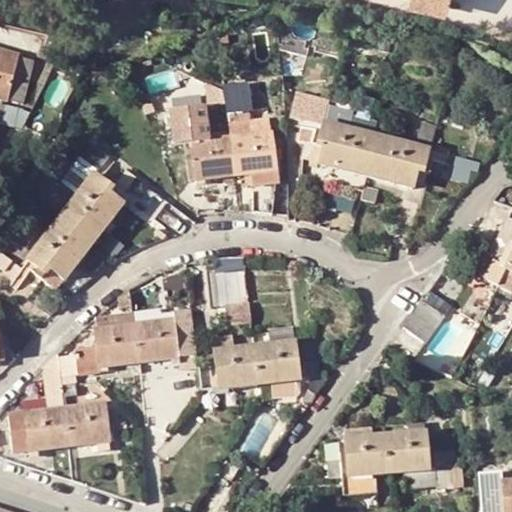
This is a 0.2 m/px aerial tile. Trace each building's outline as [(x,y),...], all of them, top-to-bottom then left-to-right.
[(15,40),(0,37),(0,87),(22,92),(26,71),(10,68),(15,40)] [(15,40),(10,68),(26,71),(31,44),(15,40)] [(291,120),(321,127),(329,97),(298,90),(291,120)] [(0,122),(25,132),(32,113),(0,101),(0,122)] [(320,138),(327,139),(322,157),(369,169),(413,181),(419,163),(422,164),(424,164),(430,142),(387,131),(327,115),(323,129),(320,138)] [(233,130),(239,167),(260,164),(262,176),(282,174),(280,161),(279,151),(275,125),(233,130)] [(194,173),(239,167),(233,130),(196,135),(200,162),(193,163),(194,173)] [(98,168),(66,210),(35,249),(41,255),(52,264),(55,260),(69,270),(126,198),(113,187),(117,182),(104,173),(98,168)] [(282,174),(262,176),(256,199),(275,200),(282,174)] [(511,204),(507,203),(488,236),(484,234),(483,236),(496,243),(493,248),(496,250),(505,255),(509,246),(511,247),(511,204)] [(483,243),(493,248),(496,243),(483,236),(480,242),(483,243)] [(487,265),(496,250),(493,248),(483,243),(474,258),(487,265)] [(511,258),(511,247),(509,246),(505,255),(502,261),(507,263),(510,257),(511,258)] [(507,263),(502,261),(505,255),(496,250),(487,265),(486,268),(500,275),(507,263)] [(461,312),(430,289),(426,295),(454,314),(445,328),(442,332),(446,335),(461,312)] [(232,315),(255,313),(253,293),(230,295),(232,315)] [(454,314),(426,295),(416,308),(445,328),(454,314)] [(139,315),(138,304),(99,308),(100,320),(139,315)] [(409,318),(443,340),(446,335),(442,332),(445,328),(416,308),(409,318)] [(139,315),(143,354),(184,348),(180,311),(139,315)] [(143,354),(139,315),(100,320),(102,339),(78,341),(79,346),(66,347),(67,362),(94,359),(143,354)] [(274,321),(274,338),(298,335),(296,319),(274,321)] [(217,328),(217,344),(234,342),(232,326),(217,328)] [(222,369),(214,369),(216,382),(263,377),(310,371),(309,359),(301,360),(299,338),(298,335),(274,338),(258,340),(234,342),(217,344),(218,348),(222,369)] [(309,359),(310,371),(321,369),(320,354),(308,354),(306,338),(299,338),(301,360),(309,359)] [(211,348),(214,369),(222,369),(218,348),(211,348)] [(57,391),(17,397),(19,409),(58,403),(57,391)] [(106,398),(70,402),(73,438),(118,432),(117,422),(108,422),(106,398)] [(15,446),(73,438),(70,402),(58,403),(19,409),(11,409),(15,446)] [(348,420),(348,431),(376,429),(376,426),(375,417),(348,420)] [(430,456),(428,426),(426,426),(384,429),(376,429),(348,431),(350,462),(343,462),(343,467),(343,469),(375,466),(374,463),(436,458),(435,455),(430,456)] [(343,462),(350,462),(348,431),(340,432),(342,447),(331,449),(332,467),(343,467),(343,462)] [(375,477),(375,466),(343,469),(344,479),(375,477)] [(492,511),(511,511),(511,475),(489,477),(492,511)] [(301,511),(285,499),(275,511),(274,511),(301,511)] [(0,511),(9,511),(12,504),(0,500),(0,511)]
